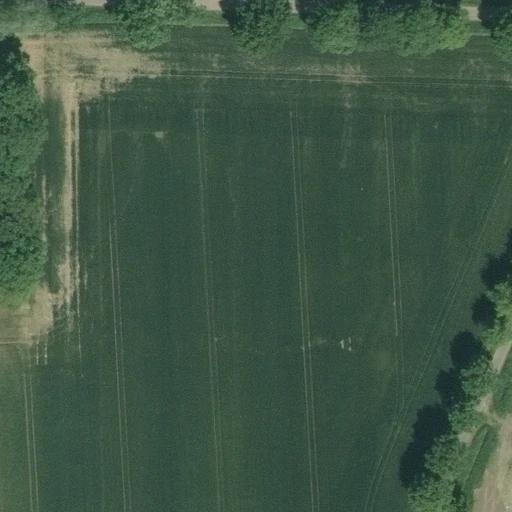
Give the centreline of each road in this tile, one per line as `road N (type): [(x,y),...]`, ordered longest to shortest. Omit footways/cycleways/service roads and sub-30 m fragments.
road 1 (residential): [(511,19),(131,0)]
road 2 (residential): [(511,333),(436,511)]
